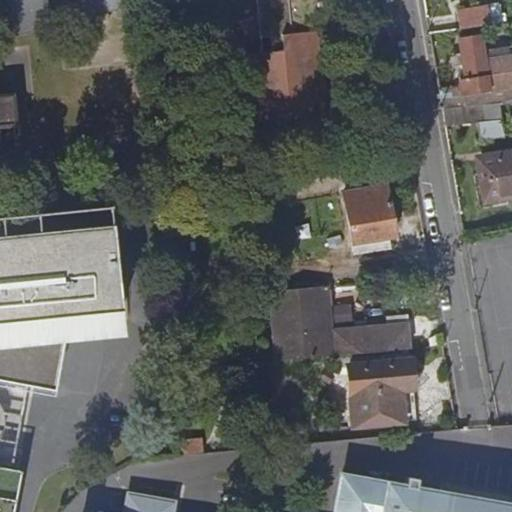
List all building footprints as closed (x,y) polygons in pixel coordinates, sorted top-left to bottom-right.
[(122,9),(119,0),(12,0),(16,16),(50,7),(48,0),(80,0),(86,19),(122,9)] [(460,5),(460,25),(492,24),(491,4),(460,5)] [(284,50),(254,50),(255,121),(325,121),(324,30),(284,30),(284,50)] [(497,104),(511,102),(511,94),(510,91),(511,90),(511,71),(510,58),(486,62),(482,38),(462,41),(468,82),(462,83),(464,96),(469,95),(472,107),(497,104)] [(0,155),(2,155),(0,134),(0,127),(20,125),(18,96),(0,97),(0,155)] [(446,128),(499,121),(497,104),(472,107),(443,111),(446,128)] [(446,128),(447,130),(499,123),(499,121),(446,128)] [(511,153),(483,159),(486,180),(480,181),(484,203),(511,197),(511,153)] [(386,188),(346,195),(357,254),(391,248),(389,237),(394,236),(386,188)] [(161,201),(163,236),(182,234),(180,196),(160,197),(161,201)] [(0,326),(62,321),(115,315),(109,227),(0,237),(0,326)] [(181,272),(166,273),(168,299),(184,297),(181,272)] [(276,359),(409,348),(406,322),(333,328),(329,283),(270,289),(276,359)] [(168,310),(178,309),(177,302),(168,303),(168,310)] [(178,321),(178,309),(168,310),(169,322),(178,321)] [(0,326),(0,511),(11,511),(19,469),(11,468),(27,388),(49,390),(62,321),(0,326)] [(357,428),(404,423),(402,407),(414,405),(409,362),(351,368),(357,428)] [(402,407),(404,423),(416,422),(414,405),(402,407)] [(511,511),(511,504),(339,476),(332,511),(511,511)] [(168,511),(169,505),(124,496),(121,511),(168,511)]
